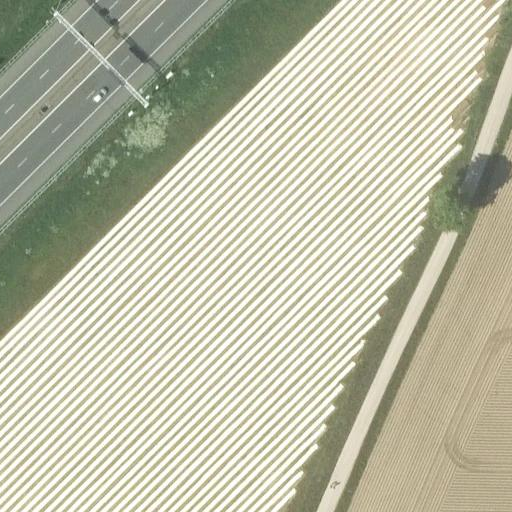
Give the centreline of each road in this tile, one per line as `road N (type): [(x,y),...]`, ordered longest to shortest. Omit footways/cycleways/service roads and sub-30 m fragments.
road 1 (track): [(326,511),(475,183),(511,66)]
road 2 (motorway): [(0,188),(189,0)]
road 3 (motorway): [(118,0),(0,115)]
